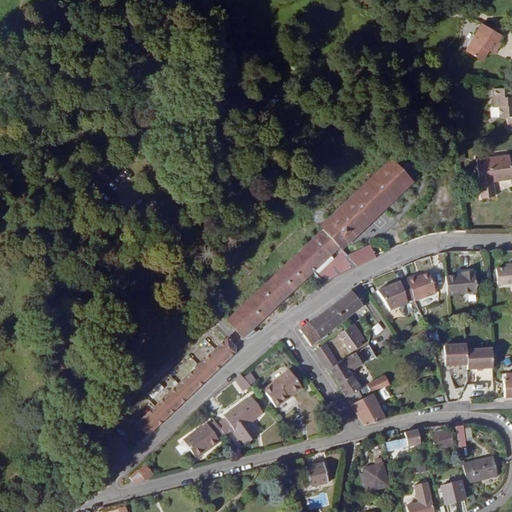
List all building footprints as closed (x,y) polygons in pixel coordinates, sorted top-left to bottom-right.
[(482,24),(466,51),(482,61),(488,51),(494,54),(500,43),(498,42),(502,35),(482,24)] [(511,87),(493,88),(494,106),(499,106),(499,118),(507,118),(507,126),(511,125),(511,87)] [(509,155),(476,159),(481,198),(495,196),(493,181),(511,179),(509,155)] [(311,271),(324,285),(335,278),(376,259),(370,246),(347,256),(339,247),(346,241),(348,243),(412,182),(392,160),(327,221),(329,223),(316,236),(316,238),(314,241),(311,241),(299,252),(299,255),(288,265),(285,265),(282,268),(281,272),(271,281),(268,282),(264,285),(264,288),(253,298),(250,298),(247,301),(247,304),(245,306),(242,306),(230,318),(229,324),(243,338),(250,339),(256,334),(251,328),(269,311),(272,310),(276,307),(276,304),(304,278),(307,278),(310,275),(311,272),(311,271)] [(511,264),(506,265),(506,268),(496,269),(497,285),(511,283),(511,264)] [(461,275),(445,277),(447,296),(476,293),(474,269),(461,270),(461,275)] [(407,281),(413,298),(414,301),(436,294),(429,273),(415,278),(414,276),(407,278),(407,281)] [(390,310),(407,303),(406,300),(413,298),(407,281),(400,283),(400,282),(377,291),(390,310)] [(309,324),(320,339),(330,331),(362,306),(351,292),(320,316),(309,324)] [(305,339),(311,346),(320,339),(309,324),(299,330),(305,339)] [(360,343),(364,340),(353,324),(338,335),(351,353),(362,346),(360,343)] [(383,330),(378,324),(372,329),(377,335),(383,330)] [(429,336),(427,328),(413,337),(415,341),(421,337),(429,336)] [(439,342),(436,329),(428,331),(431,344),(439,342)] [(430,345),(429,338),(421,340),(423,347),(430,345)] [(138,444),(235,352),(235,347),(231,343),(232,342),(230,339),(228,340),(227,339),(137,424),(143,431),(134,439),(138,444)] [(328,370),(337,364),(325,345),(315,351),(322,361),(328,370)] [(466,345),(444,346),(445,366),(467,365),(466,350),(466,345)] [(72,348),(59,360),(72,375),(85,363),(72,348)] [(492,349),(466,350),(467,365),(467,370),(493,368),(492,349)] [(356,353),(341,361),(337,364),(328,370),(338,386),(346,398),(358,392),(362,389),(351,375),(355,373),(353,370),(362,365),(358,358),(356,354),(356,353)] [(302,389),(289,371),(263,390),(276,408),(302,389)] [(256,381),(250,374),(245,377),(251,385),(256,381)] [(511,374),(505,374),(505,380),(503,380),(504,398),(511,397),(511,374)] [(250,386),(241,375),(235,380),(243,391),(250,386)] [(370,392),(390,386),(385,376),(367,386),(370,392)] [(463,384),(463,397),(489,396),(488,383),(463,384)] [(358,392),(346,398),(356,413),(365,427),(385,419),(372,395),(362,399),(358,392)] [(259,435),(250,423),(263,413),(251,397),(224,416),(225,419),(217,425),(224,434),(226,436),(234,431),(244,445),(259,435)] [(209,448),(209,449),(220,442),(217,439),(224,434),(217,425),(215,423),(209,427),(207,424),(183,441),(184,442),(190,450),(195,457),(209,448)] [(463,429),(463,426),(455,427),(458,444),(459,448),(465,446),(465,441),(463,429)] [(449,432),(432,436),(430,427),(419,430),(423,447),(434,444),(435,450),(453,446),(449,432)] [(117,465),(129,452),(106,428),(93,440),(117,465)] [(420,444),(417,430),(404,433),(405,439),(402,440),(386,444),(388,451),(420,444)] [(190,450),(184,442),(176,447),(182,456),(190,450)] [(497,476),(492,457),(463,465),(468,483),(497,476)] [(328,483),(323,463),(305,467),(310,488),(328,483)] [(360,474),(365,493),(388,486),(382,464),(363,469),(364,473),(360,474)] [(153,474),(145,465),(138,472),(137,470),(129,478),(133,482),(144,480),(145,481),(146,480),(153,474)] [(465,500),(460,481),(440,487),(445,505),(465,500)] [(433,511),(426,483),(414,486),(418,503),(406,506),(408,511),(433,511)]
